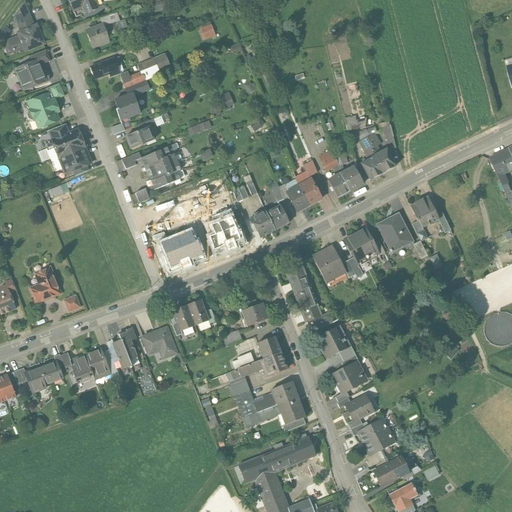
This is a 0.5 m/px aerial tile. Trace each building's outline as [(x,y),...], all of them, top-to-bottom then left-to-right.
[(67,0),(75,18),(97,9),(93,0),(67,0)] [(23,6),(14,18),(18,29),(25,26),(29,25),(31,24),(23,6)] [(116,15),(101,19),(103,27),(118,22),(116,15)] [(212,24),(200,29),(204,41),(217,36),(212,24)] [(27,31),(17,35),(19,39),(8,43),(12,54),(23,49),(24,53),(43,46),(35,27),(31,29),(29,25),(25,26),(27,31)] [(103,27),(86,32),(92,49),(109,43),(103,27)] [(45,51),(28,58),(31,64),(32,66),(35,64),(37,68),(39,67),(50,63),(45,51)] [(130,79),(128,73),(119,77),(124,89),(161,75),(160,73),(170,68),(165,56),(140,66),(142,70),(141,70),(143,74),(130,79)] [(118,58),(89,69),(94,81),(109,76),(110,78),(119,75),(116,68),(121,66),(118,58)] [(32,66),(31,64),(14,71),(22,93),(46,84),(47,83),(47,81),(47,80),(47,78),(46,77),(44,77),(43,77),(39,67),(37,68),(35,64),(32,66)] [(58,85),(45,90),(48,97),(50,102),(54,100),(54,101),(63,97),(58,85)] [(132,96),(115,103),(118,111),(117,112),(121,122),(140,115),(132,96)] [(48,97),(28,105),(31,112),(28,113),(26,117),(27,121),(31,123),(35,121),(38,130),(40,129),(41,131),(47,129),(47,126),(58,122),(55,114),(59,113),(54,101),(54,100),(50,102),(48,97)] [(153,120),(133,128),(136,134),(148,129),(148,130),(156,127),(153,120)] [(188,128),(190,135),(212,129),(210,122),(188,128)] [(389,122),(381,124),(389,149),(397,147),(389,122)] [(114,135),(125,131),(122,124),(111,128),(114,135)] [(64,126),(48,132),(52,141),(68,135),(64,126)] [(136,134),(126,138),(131,151),(153,142),(148,130),(148,129),(136,134)] [(52,141),(51,142),(53,148),(46,151),(50,161),(84,148),(77,131),(68,135),(52,141)] [(373,135),(366,139),(372,149),(377,147),(379,145),(373,135)] [(355,138),(349,139),(352,154),(359,153),(355,138)] [(366,139),(358,143),(364,153),(370,150),(372,149),(366,139)] [(166,150),(140,161),(143,169),(145,173),(148,171),(151,179),(148,180),(152,191),(178,180),(175,172),(179,171),(174,157),(176,156),(177,154),(176,150),(178,149),(176,145),(166,149),(166,150)] [(386,151),(379,154),(379,151),(377,147),(372,149),(370,150),(374,157),(373,158),(382,174),(395,167),(386,151)] [(84,148),(50,161),(55,173),(62,170),(65,176),(73,172),(85,167),(91,165),(84,148)] [(369,160),(360,165),(369,181),(382,174),(373,158),(374,157),(370,150),(364,153),(367,158),(369,160)] [(511,157),(508,150),(489,159),(498,178),(511,170),(511,157)] [(341,155),(335,159),(337,167),(347,161),(343,152),(340,154),(341,155)] [(140,161),(137,154),(130,157),(135,168),(143,169),(140,161)] [(130,157),(120,161),(125,172),(135,168),(130,157)] [(335,159),(325,165),(324,163),(322,164),(327,172),(337,167),(335,159)] [(120,161),(116,163),(120,174),(125,172),(120,161)] [(312,162),(302,168),(306,174),(309,179),(309,178),(317,174),(312,162)] [(85,167),(73,172),(75,177),(87,172),(85,167)] [(352,169),(340,176),(349,193),(362,186),(352,169)] [(306,174),(295,180),(298,187),(310,181),(309,178),(309,179),(306,174)] [(340,176),(328,183),(334,194),(337,200),(349,193),(340,176)] [(310,181),(298,187),(300,192),(309,207),(321,200),(310,181)] [(328,183),(323,186),(329,197),(334,194),(328,183)] [(252,184),(247,186),(252,197),(257,195),(252,184)] [(284,185),(278,188),(283,201),(289,198),(287,193),(288,193),(284,185)] [(278,188),(277,186),(271,188),(278,203),(283,201),(278,188)] [(288,193),(287,193),(289,198),(291,201),(297,213),(309,207),(300,192),(298,187),(288,193)] [(244,188),(232,192),(237,204),(248,199),(244,188)] [(144,190),(134,194),(138,205),(149,201),(146,194),(144,190)] [(154,194),(150,192),(146,194),(149,201),(155,198),(154,194)] [(134,194),(129,196),(133,207),(138,205),(134,194)] [(426,199),(410,207),(417,221),(417,222),(418,222),(421,228),(421,227),(437,220),(434,214),(433,211),(432,212),(426,199)] [(244,250),(238,230),(209,239),(198,207),(172,215),(169,206),(162,208),(178,257),(182,271),(192,268),(191,267),(244,250)] [(281,207),(266,215),(274,231),(289,223),(281,207)] [(450,232),(440,211),(434,214),(437,220),(444,235),(450,232)] [(265,213),(251,220),(260,238),(274,231),(266,215),(265,213)] [(400,217),(386,224),(385,222),(377,226),(390,251),(387,252),(388,254),(391,252),(391,254),(392,253),(391,252),(395,250),(395,251),(412,243),(400,217)] [(418,222),(417,222),(417,221),(411,224),(416,235),(423,232),(421,227),(421,228),(418,222)] [(373,246),(365,230),(355,236),(367,260),(378,255),(373,246)] [(367,260),(355,236),(344,241),(353,259),(357,266),(357,265),(367,260)] [(378,243),(373,246),(378,255),(379,257),(384,254),(378,243)] [(420,244),(413,247),(420,261),(427,258),(420,244)] [(332,247),(323,251),(324,253),(313,259),(324,281),(331,277),(333,280),(345,274),(346,273),(341,264),(332,247)] [(357,266),(353,259),(348,262),(355,276),(361,273),(357,265),(357,266)] [(348,262),(348,261),(341,264),(346,273),(345,274),(349,280),(355,276),(348,262)] [(301,263),(285,269),(295,297),(294,298),(305,324),(322,318),(321,317),(317,319),(306,291),(311,289),(301,263)] [(49,270),(36,276),(41,287),(31,291),(36,304),(59,295),(49,270)] [(11,281),(4,283),(5,286),(6,290),(7,289),(9,294),(15,291),(11,281)] [(5,286),(0,288),(0,315),(15,310),(9,294),(7,289),(6,290),(5,286)] [(76,298),(64,302),(69,314),(80,309),(76,298)] [(196,303),(196,304),(187,308),(195,328),(209,322),(205,313),(201,303),(201,302),(200,302),(199,302),(198,302),(197,303),(196,303)] [(262,305),(242,313),(245,321),(242,322),(245,329),(248,328),(248,329),(268,321),(262,305)] [(174,313),(174,314),(177,323),(181,333),(195,328),(187,308),(178,311),(177,310),(175,310),(174,311),(174,312),(174,313)] [(211,311),(205,313),(209,322),(210,325),(215,323),(211,311)] [(177,323),(172,326),(176,337),(182,335),(181,333),(177,323)] [(338,328),(316,340),(327,360),(338,354),(348,349),(347,348),(338,329),(339,329),(338,328)] [(132,329),(126,332),(126,333),(127,333),(131,342),(136,340),(132,329)] [(167,329),(143,339),(149,355),(163,350),(166,358),(177,354),(167,329)] [(221,339),(225,349),(242,342),(239,332),(221,339)] [(126,333),(119,336),(121,341),(113,344),(116,352),(123,370),(130,367),(130,368),(131,368),(131,367),(129,362),(137,359),(131,342),(127,333),(126,333)] [(275,338),(258,345),(263,360),(280,353),(275,338)] [(111,341),(105,343),(110,354),(116,352),(113,344),(111,341)] [(348,349),(338,354),(342,363),(351,359),(354,357),(349,347),(347,348),(348,349)] [(101,350),(85,357),(93,378),(109,372),(110,371),(106,362),(101,350)] [(244,368),(237,370),(241,380),(263,371),(267,379),(287,371),(280,353),(263,360),(254,363),(244,368)] [(251,354),(237,359),(238,362),(241,361),(244,368),(254,363),(251,354)] [(63,366),(66,373),(71,371),(68,362),(70,362),(67,355),(60,358),(63,366)] [(59,356),(53,358),(55,363),(56,363),(58,368),(63,366),(60,358),(59,356)] [(93,378),(85,357),(74,361),(73,360),(70,362),(68,362),(71,371),(77,386),(94,379),(93,378)] [(342,363),(340,364),(343,370),(354,364),(351,359),(342,363)] [(119,377),(112,360),(106,362),(110,371),(109,372),(112,380),(119,377)] [(25,375),(28,382),(32,394),(46,389),(45,386),(62,379),(58,368),(56,363),(55,363),(25,375)] [(343,370),(331,376),(341,395),(341,396),(346,393),(356,388),(353,382),(362,377),(356,363),(354,364),(343,370)] [(23,370),(13,374),(17,386),(28,382),(25,375),(23,370)] [(237,370),(226,374),(230,384),(241,380),(237,370)] [(13,374),(7,376),(13,391),(19,389),(17,386),(13,374)] [(7,376),(0,378),(0,391),(5,403),(16,399),(13,391),(7,376)] [(291,383),(271,391),(276,406),(297,398),(291,383)] [(341,395),(334,399),(337,404),(347,399),(348,398),(346,393),(341,396),(341,395)] [(349,404),(344,407),(352,422),(352,423),(358,420),(373,412),(372,412),(370,413),(363,398),(365,397),(364,396),(349,404)] [(276,406),(244,418),(248,427),(278,417),(282,427),(303,419),(305,418),(297,398),(276,406)] [(337,404),(336,405),(339,410),(344,407),(349,404),(347,399),(337,404)] [(303,419),(282,427),(285,433),(305,425),(303,419)] [(352,422),(346,425),(350,431),(361,425),(358,420),(352,423),(352,422)] [(364,431),(358,434),(358,435),(368,454),(368,455),(375,451),(392,442),(381,422),(364,431)] [(361,425),(350,431),(353,437),(358,435),(358,434),(364,431),(361,425)] [(309,438),(237,465),(245,484),(255,480),(274,473),(316,457),(309,438)] [(375,451),(368,455),(368,454),(362,457),(366,464),(378,457),(375,451)] [(378,457),(366,464),(369,469),(381,463),(378,457)] [(399,460),(374,473),(381,486),(406,473),(399,460)] [(274,473),(255,480),(258,488),(250,491),(250,492),(256,508),(257,509),(265,506),(266,511),(316,511),(316,510),(317,509),(316,505),(312,507),(309,501),(288,509),(274,473)] [(410,485),(388,497),(394,509),(417,497),(414,493),(415,492),(414,490),(413,490),(410,485)] [(317,509),(316,510),(316,511),(337,511),(334,503),(317,509)]
